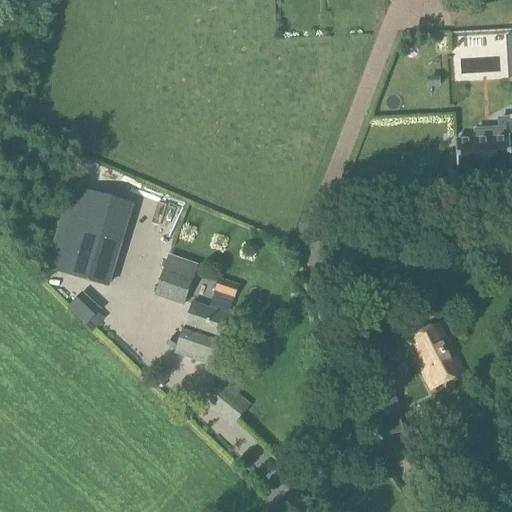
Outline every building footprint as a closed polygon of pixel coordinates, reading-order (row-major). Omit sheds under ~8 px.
[(511,138),(501,139),(501,130),(475,132),(476,140),(455,142),(457,176),(476,175),(476,177),(493,176),(493,174),(511,173),(510,153),(511,152),(511,138)] [(98,232),(96,237),(61,226),(47,270),(108,289),(121,245),(112,242),(114,237),(98,232)] [(183,307),(197,269),(168,258),(155,297),(183,307)] [(233,301),(239,287),(219,280),(213,295),(233,301)] [(86,326),(100,312),(83,295),(69,310),(86,326)] [(211,368),(228,317),(193,305),(176,356),(211,368)] [(431,390),(464,374),(440,326),(407,342),(431,390)] [(179,358),(175,367),(198,375),(202,366),(179,358)] [(235,424),(249,407),(237,397),(243,389),(225,375),(204,400),(235,424)] [(392,387),(370,391),(375,419),(398,415),(392,387)]
